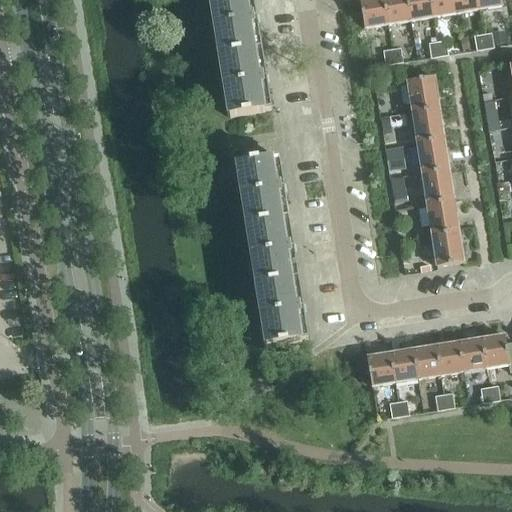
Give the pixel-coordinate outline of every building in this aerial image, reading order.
[(209,0),(212,18),(223,87),(228,119),(230,119),(230,120),(265,114),(265,113),(271,112),(267,83),(259,34),(255,9),(253,0),(209,0)] [(372,0),(360,2),(365,31),(388,28),(383,0),(372,0)] [(411,24),(407,0),(383,0),(388,28),(411,24)] [(434,20),(430,0),(407,0),(411,24),(434,20)] [(430,0),(434,20),(456,17),(453,0),(430,0)] [(453,0),(456,17),(479,13),(477,0),(453,0)] [(502,9),(500,0),(477,0),(479,13),(502,9)] [(493,36),(495,48),(507,46),(505,34),(493,36)] [(495,50),(492,36),(483,37),(485,51),(495,50)] [(474,39),(477,53),(485,51),(483,37),(474,39)] [(468,38),(460,39),(463,51),(471,49),(468,38)] [(448,57),(446,43),(438,44),(440,59),(448,57)] [(429,46),(431,60),(440,59),(438,44),(429,46)] [(403,65),(401,50),(392,52),(395,66),(403,65)] [(383,53),(386,67),(395,66),(392,52),(383,53)] [(434,79),(407,84),(412,115),(439,111),(434,79)] [(417,146),(444,141),(439,111),(412,115),(417,146)] [(383,131),(391,130),(389,120),(382,122),(383,131)] [(499,123),(487,124),(489,134),(500,132),(499,123)] [(499,136),(492,137),(494,149),(502,149),(499,136)] [(422,176),(449,172),(444,141),(417,146),(422,176)] [(241,150),(244,166),(266,162),(264,147),(241,150)] [(397,150),(386,152),(390,172),(401,170),(397,150)] [(273,162),(273,161),(266,162),(244,166),(236,167),(265,348),(267,348),(267,349),(302,344),(302,342),(308,341),(304,317),(294,248),(284,191),(279,161),(273,162)] [(449,172),(422,176),(427,207),(454,203),(449,172)] [(511,187),(511,185),(501,186),(502,195),(511,193),(511,187)] [(406,194),(392,196),(394,206),(408,203),(406,194)] [(454,203),(427,207),(432,237),(458,233),(454,203)] [(437,269),(464,265),(458,233),(432,237),(437,269)] [(511,375),(511,345),(507,347),(506,338),(482,342),(486,371),(510,367),(511,376),(511,375)] [(459,345),(464,375),(486,371),(482,342),(459,345)] [(436,349),(441,378),(464,375),(459,345),(436,349)] [(441,378),(436,349),(414,353),(418,382),(441,378)] [(418,382),(414,353),(391,356),(396,385),(418,382)] [(367,360),(372,389),(396,385),(391,356),(367,360)] [(500,404),(498,389),(489,390),(492,405),(500,404)] [(481,392),(483,406),(492,405),(489,390),(481,392)] [(455,411),(453,396),(444,397),(446,412),(455,411)] [(435,399),(438,413),(446,412),(444,397),(435,399)] [(409,418),(407,403),(399,405),(401,419),(409,418)] [(390,406),(392,421),(401,419),(399,405),(390,406)]
